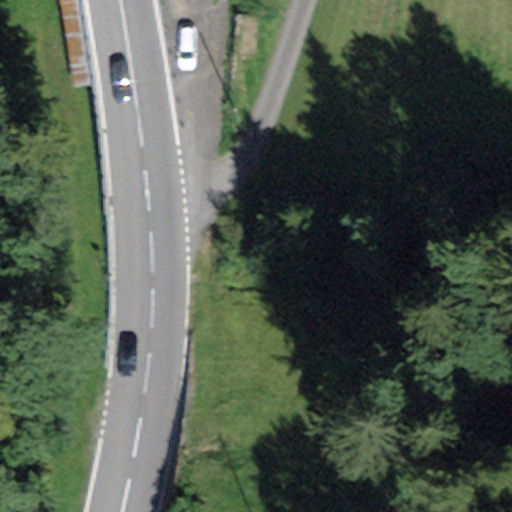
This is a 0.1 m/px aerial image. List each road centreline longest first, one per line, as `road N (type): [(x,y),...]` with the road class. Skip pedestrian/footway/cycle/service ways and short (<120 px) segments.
road 1 (secondary): [(115,0),(142,189),(135,461),(125,511)]
road 2 (track): [(209,0),(201,133)]
